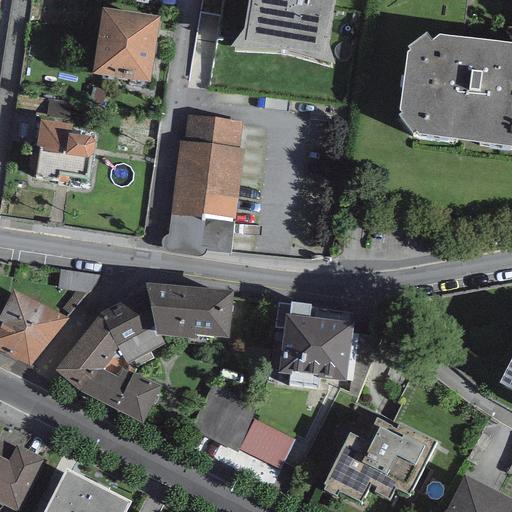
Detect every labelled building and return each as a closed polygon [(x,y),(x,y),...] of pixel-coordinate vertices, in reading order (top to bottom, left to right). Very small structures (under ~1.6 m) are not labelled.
[(335,0),(248,0),(241,41),(326,56),(335,0)] [(159,18),(103,10),(93,74),(150,83),(159,18)] [(511,44),(436,35),(411,51),(401,114),(414,135),(511,148),(511,44)] [(181,141),(171,215),(202,219),(203,213),(233,216),(242,150),(238,149),(241,123),(189,117),(185,142),(181,141)] [(43,151),(61,154),(63,147),(60,123),(40,121),(38,140),(43,151)] [(89,137),(68,134),(65,155),(88,158),(93,153),(94,142),(89,137)] [(230,338),(235,292),(145,283),(101,314),(56,371),(81,391),(142,422),(160,386),(121,369),(164,343),(164,337),(193,340),(194,334),(230,338)] [(68,319),(13,290),(0,314),(0,350),(31,366),(68,319)] [(353,323),(286,314),(280,372),(347,382),(353,323)] [(511,357),(498,386),(511,393),(511,357)] [(258,405),(213,384),(192,429),(237,450),(258,405)] [(372,444),(350,433),(323,484),(327,486),(325,489),(335,495),(339,487),(360,498),(369,479),(383,486),(380,491),(389,495),(394,484),(409,492),(436,441),(387,415),(381,427),(372,444)] [(294,439),(255,420),(240,449),(279,469),(294,439)] [(0,503),(17,511),(19,511),(48,460),(17,444),(16,447),(0,439),(0,503)] [(126,511),(131,503),(67,470),(44,511),(126,511)] [(511,511),(511,502),(466,479),(449,511),(511,511)]
